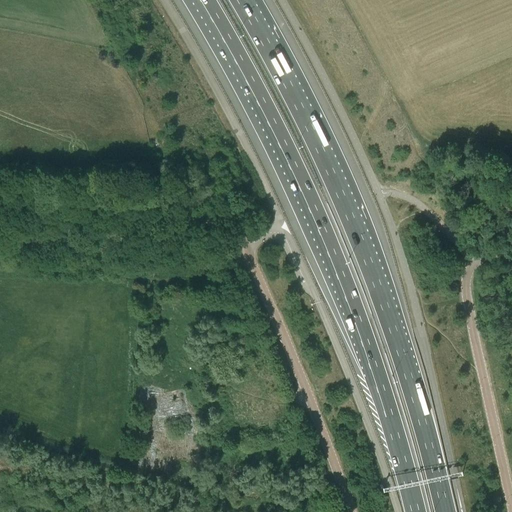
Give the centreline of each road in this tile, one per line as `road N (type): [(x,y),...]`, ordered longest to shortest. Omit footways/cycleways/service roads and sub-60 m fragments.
road 1 (motorway): [(203,0),(311,206),(379,386),(414,511)]
road 2 (motorway): [(444,511),(364,252),(240,0)]
road 3 (unclassified): [(350,511),(249,255),(260,235),(277,230)]
road 4 (unclassified): [(511,503),(465,289),(480,256),(511,253)]
road 5 (track): [(249,248),(221,223),(0,201)]
